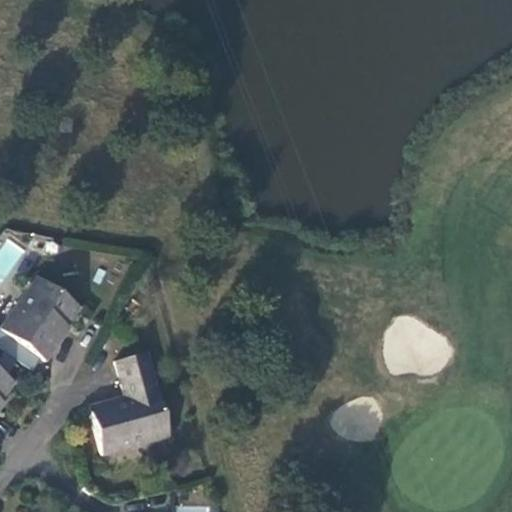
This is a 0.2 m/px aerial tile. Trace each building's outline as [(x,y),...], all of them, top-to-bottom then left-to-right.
[(36,279),(0,328),(0,331),(39,359),(43,363),(58,342),(55,340),(64,327),(77,308),(36,279)] [(64,327),(55,340),(58,342),(67,329),(64,327)] [(39,359),(0,331),(0,350),(30,372),(39,359)] [(168,437),(144,354),(113,363),(123,398),(86,408),(100,457),(168,437)] [(0,374),(0,400),(12,383),(0,374)]
